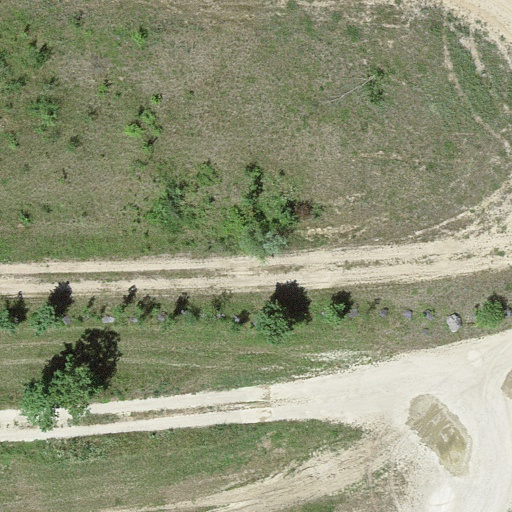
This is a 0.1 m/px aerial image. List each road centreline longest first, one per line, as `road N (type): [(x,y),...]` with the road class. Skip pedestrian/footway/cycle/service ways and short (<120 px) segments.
road 1 (track): [(511,354),(401,386),(0,428)]
road 2 (track): [(511,256),(0,277)]
